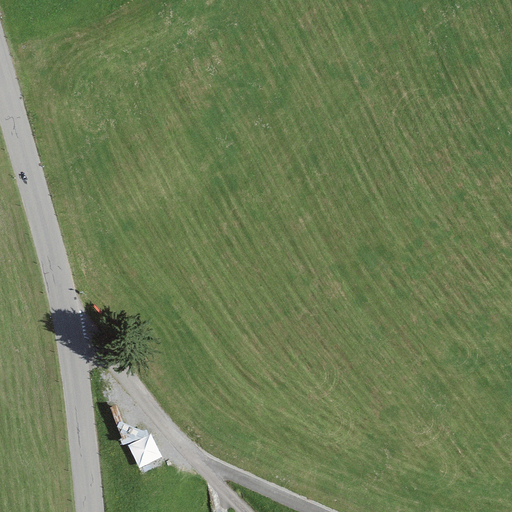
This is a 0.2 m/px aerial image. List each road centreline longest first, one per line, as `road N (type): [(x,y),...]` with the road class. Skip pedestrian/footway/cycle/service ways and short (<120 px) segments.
road 1 (tertiary): [(72,347),(0,65)]
road 2 (unclassified): [(72,347),(119,365),(170,433),(247,511)]
road 3 (tertiary): [(92,511),(72,347)]
